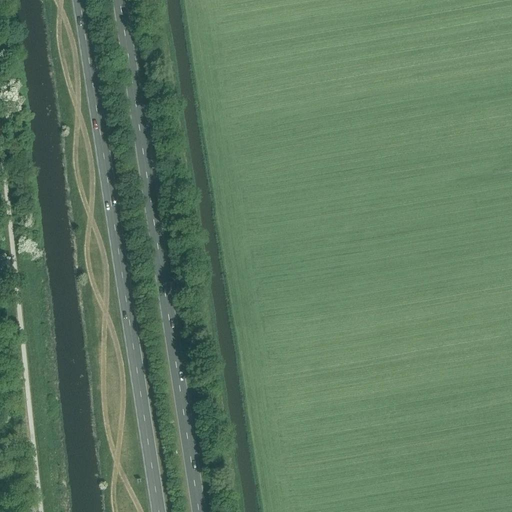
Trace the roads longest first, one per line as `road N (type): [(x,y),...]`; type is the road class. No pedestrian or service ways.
road 1 (primary): [(199,511),(119,0)]
road 2 (primary): [(79,0),(158,511)]
